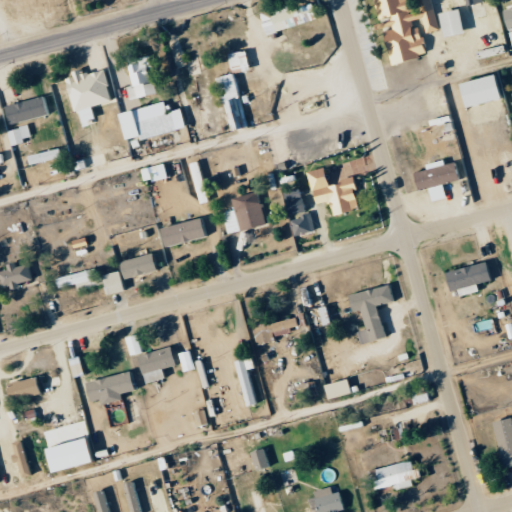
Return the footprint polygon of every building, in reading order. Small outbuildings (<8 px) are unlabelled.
[(428,51),(425,40),(418,29),(414,29),(412,20),(424,18),(427,32),(440,29),(432,0),(420,0),(422,6),(415,10),(412,0),(375,0),(380,20),(386,32),(394,65),(412,60),(428,51)] [(291,10),(289,5),(277,9),(278,12),(262,17),(267,35),(320,19),(315,3),(291,10)] [(447,37),(468,33),(462,9),(442,13),(447,37)] [(233,73),(252,70),(250,51),(230,53),(233,73)] [(130,99),(158,94),(150,56),(129,60),(134,85),(128,86),(130,99)] [(115,101),(106,69),(84,75),(83,69),(74,71),(76,76),(68,78),(77,112),(81,111),(84,125),(98,121),(94,107),(115,101)] [(230,132),(248,128),(237,73),(219,77),(230,132)] [(507,98),(500,74),(465,83),(472,107),(507,98)] [(7,105),(9,123),(51,116),(47,98),(7,105)] [(122,113),(129,140),(143,136),(144,140),(170,133),(172,142),(178,141),(175,131),(188,127),(184,108),(169,112),(166,102),(122,113)] [(12,144),(32,140),(30,126),(10,130),(12,144)] [(279,163),(289,160),(283,138),(273,141),(279,163)] [(65,159),(64,150),(31,154),(33,163),(65,159)] [(416,173),(420,190),(431,188),(433,201),(448,198),(445,184),(462,180),(459,163),(448,165),(447,160),(428,164),(429,170),(416,173)] [(201,199),(208,198),(202,161),(194,163),(201,199)] [(146,182),(170,177),(167,163),(143,168),(146,182)] [(310,172),(318,203),(330,200),(334,216),(362,209),(354,177),(342,180),(343,183),(332,186),(327,167),(310,172)] [(291,215),(308,211),(301,188),(285,193),(291,215)] [(233,198),(236,210),(224,213),(229,234),(267,225),(260,192),(233,198)] [(292,219),(296,236),(316,231),(311,214),(292,219)] [(165,226),(168,245),(208,239),(205,220),(165,226)] [(128,279),(160,271),(156,253),(124,262),(128,279)] [(0,272),(4,288),(34,281),(29,262),(9,267),(9,270),(0,271),(0,272)] [(449,272),(454,291),(460,289),(462,296),(481,291),(480,284),(495,280),(490,262),(449,272)] [(58,278),(61,288),(78,284),(79,291),(106,284),(102,267),(58,278)] [(127,292),(124,272),(106,274),(108,294),(127,292)] [(389,338),(380,305),(396,301),(392,285),(352,295),(356,311),(364,309),(369,329),(360,331),(363,344),(389,338)] [(301,331),(298,318),(256,328),(259,341),(301,331)] [(132,356),(144,353),(139,334),(127,337),(132,356)] [(178,365),(174,347),(141,355),(148,383),(168,379),(165,368),(178,365)] [(257,369),(254,357),(238,361),(250,407),(259,404),(251,371),(257,369)] [(94,401),(103,399),(104,405),(125,400),(124,394),(138,390),(133,371),(89,383),(94,401)] [(44,394),(40,377),(10,384),(14,401),(44,394)] [(330,400),(354,393),(350,379),(327,385),(330,400)] [(511,419),(498,422),(508,468),(511,467),(511,419)] [(98,462),(92,438),(51,448),(57,473),(98,462)] [(22,461),(25,478),(34,476),(26,441),(15,443),(19,462),(22,461)] [(258,470),(271,467),(267,449),(254,452),(258,470)] [(395,485),(396,491),(415,486),(413,480),(423,477),(421,469),(416,470),(413,460),(373,471),(378,490),(395,485)] [(126,485),(133,511),(143,511),(136,482),(126,485)] [(319,506),(320,506),(320,511),(339,511),(346,511),(342,492),(334,493),(333,487),(316,491),(319,506)] [(267,511),(260,489),(251,492),(257,511),(267,511)] [(101,511),(111,511),(105,490),(96,493),(101,511)]
